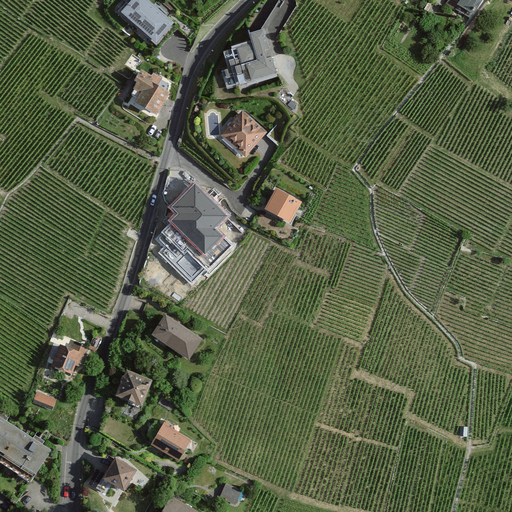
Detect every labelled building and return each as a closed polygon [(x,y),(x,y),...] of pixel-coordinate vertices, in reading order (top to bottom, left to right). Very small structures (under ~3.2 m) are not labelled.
[(175,27),(144,0),(134,0),(120,15),(156,48),(175,27)] [(450,0),(471,14),(479,0),(450,0)] [(270,49),(264,31),(251,35),(253,43),(226,51),(238,88),(278,76),(273,58),(268,60),(265,50),(270,49)] [(153,79),(143,72),(137,81),(140,83),(136,89),(143,93),(137,102),(157,114),(170,94),(158,86),(163,80),(155,75),(153,79)] [(267,134),(244,113),(224,135),(247,156),(267,134)] [(228,216),(195,184),(172,207),(179,214),(171,221),(174,224),(159,239),(165,245),(157,253),(190,286),(232,244),(216,229),(228,216)] [(301,205),(277,191),(267,209),(291,223),(301,205)] [(202,341),(167,317),(155,334),(190,358),(202,341)] [(85,358),(62,349),(55,366),(72,373),(76,364),(82,367),(85,358)] [(152,383),(129,373),(119,397),(142,406),(152,383)] [(54,407),(57,398),(37,390),(34,398),(54,407)] [(51,450),(0,418),(0,460),(32,480),(51,450)] [(175,428),(167,423),(155,445),(180,460),(190,442),(173,431),(175,428)] [(458,425),(459,436),(466,435),(467,427),(458,425)] [(136,471),(117,460),(107,478),(98,473),(91,484),(104,492),(110,481),(125,490),(136,471)] [(241,490),(227,484),(221,496),(236,503),(241,490)] [(194,511),(173,500),(166,511),(194,511)]
